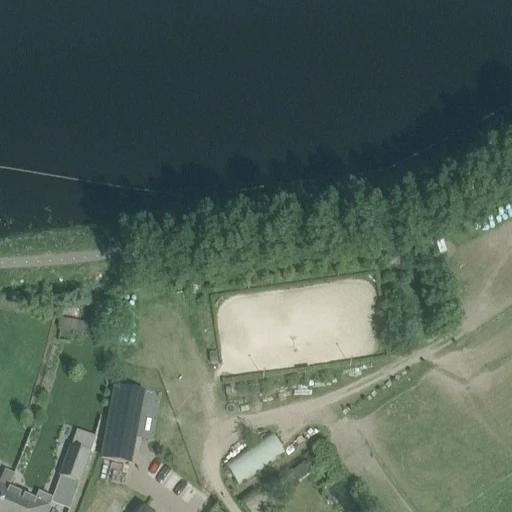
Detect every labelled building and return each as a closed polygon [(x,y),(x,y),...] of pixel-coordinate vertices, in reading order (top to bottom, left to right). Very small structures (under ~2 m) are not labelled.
[(60,330),(87,333),(89,321),(62,318),(60,330)] [(112,400),(102,459),(132,464),(142,406),(112,400)] [(92,449),(101,419),(92,416),(84,446),(92,449)] [(239,477),(289,453),(282,438),(232,462),(239,477)] [(90,456),(72,448),(60,477),(79,485),(90,456)] [(313,472),(306,462),(292,472),(299,481),(313,472)] [(0,507),(8,490),(9,490),(15,476),(5,472),(0,483),(0,507)] [(8,490),(0,507),(0,511),(49,511),(51,509),(9,490),(8,490)]
